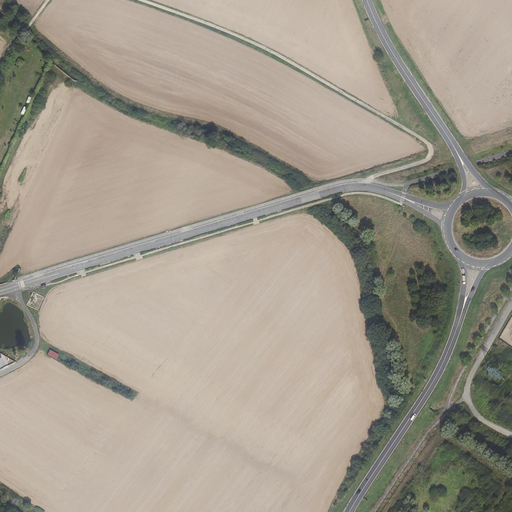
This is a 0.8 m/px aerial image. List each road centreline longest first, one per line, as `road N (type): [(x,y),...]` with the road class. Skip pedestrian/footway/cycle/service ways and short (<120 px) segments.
road 1 (track): [(136,0),(287,59),(425,140),(429,157),(369,177),(368,187)]
road 2 (unclassified): [(406,199),(377,188),(338,189),(13,286)]
road 3 (secondary): [(349,511),(439,371),(464,301)]
road 4 (secondary): [(460,157),(367,0)]
road 5 (unclassified): [(511,435),(478,417),(466,388),(511,304)]
